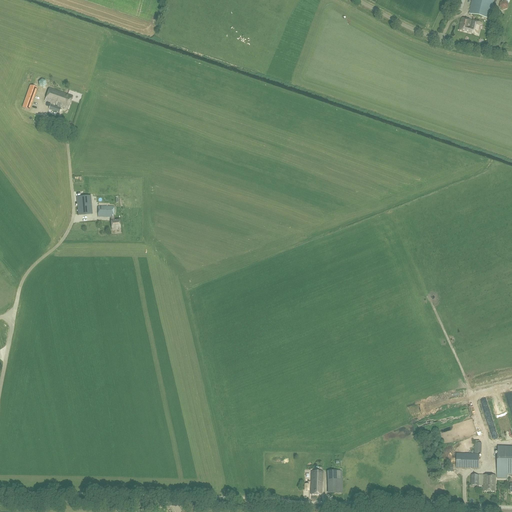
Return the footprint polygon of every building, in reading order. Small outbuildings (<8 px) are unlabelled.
[(489,20),(493,0),(472,0),(469,14),(489,20)] [(499,7),(503,10),(507,9),(508,4),(505,1),(500,2),(499,7)] [(459,31),(469,33),(470,29),(470,28),(471,21),(461,19),(459,31)] [(472,21),(470,29),(469,33),(479,35),(480,29),(479,29),(480,25),(481,25),(481,23),(472,21)] [(29,111),(37,88),(31,86),(22,108),(29,111)] [(57,105),(56,107),(57,108),(58,106),(69,110),(73,97),(49,89),(45,101),(57,105)] [(57,108),(56,107),(51,106),(49,110),(50,110),(48,116),(53,117),(54,116),(55,112),(60,113),(61,109),(57,108)] [(77,198),(78,215),(86,215),(92,214),(92,209),(91,196),(77,198)] [(114,208),(98,207),(98,217),(112,218),(112,221),(111,221),(112,230),(121,229),(120,220),(115,221),(114,217),(114,208)] [(479,455),(480,443),(479,441),(475,441),(474,454),(457,454),(456,468),(479,469),(479,455)] [(511,447),(498,447),(498,448),(497,478),(507,479),(507,475),(511,475),(511,447)] [(329,494),(343,493),(343,486),(343,481),(342,481),(341,471),(336,472),(336,470),(328,470),(329,494)] [(312,472),(311,495),(322,495),(323,472),(312,472)] [(483,476),(484,492),(496,492),(495,476),(483,476)]
